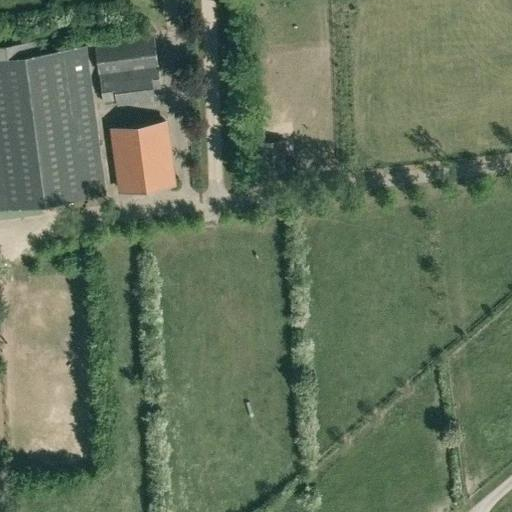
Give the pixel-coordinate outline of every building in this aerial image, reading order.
[(252,0),(253,10),(267,9),(266,0),(252,0)] [(389,98),(393,136),(511,123),(511,90),(492,93),(488,54),(511,51),(511,0),(422,11),(422,12),(367,18),(368,35),(342,37),(346,69),(470,56),(473,88),(389,98)] [(0,206),(107,194),(87,45),(31,52),(29,40),(0,43),(0,206)] [(156,41),(95,50),(103,101),(117,100),(118,105),(156,101),(155,88),(162,87),(156,41)] [(177,184),(168,117),(109,124),(118,191),(177,184)] [(260,179),(288,177),(284,139),(259,140),(260,179)] [(1,217),(3,229),(23,226),(21,214),(1,217)]
